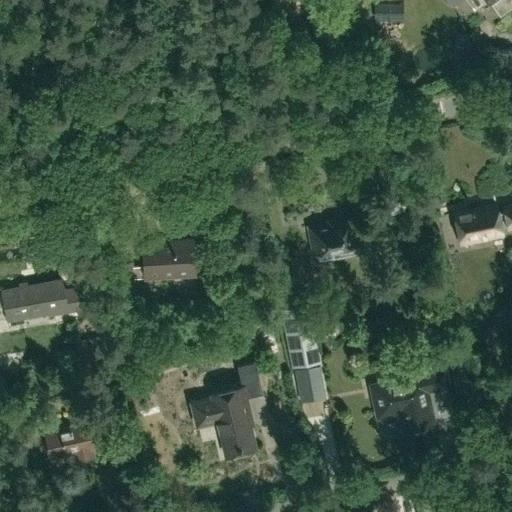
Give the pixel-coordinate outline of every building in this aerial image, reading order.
[(511,0),(467,0),(473,8),(485,0),(489,0),(499,15),(511,6),(511,0)] [(360,166),(364,183),(378,180),(374,163),(360,166)] [(510,230),(511,229),(511,209),(505,211),(505,213),(498,214),(496,205),(476,209),(474,208),(472,208),(473,210),(455,213),(461,244),(502,235),(500,225),(508,224),(510,230)] [(308,226),(313,253),(358,244),(352,216),(326,221),(327,223),(308,226)] [(142,241),(144,265),(133,265),(133,259),(112,261),(115,296),(135,295),(133,278),(144,277),(144,279),(195,276),(192,240),(165,242),(164,239),(142,241)] [(51,315),(80,310),(76,289),(63,292),(62,282),(3,292),(8,320),(51,313),(51,315)] [(321,362),(310,303),(281,308),(281,310),(291,368),(321,362)] [(421,314),(417,319),(418,325),(424,329),(430,328),(433,322),(432,316),(427,313),(421,314)] [(74,341),(79,363),(116,354),(110,332),(74,341)] [(134,376),(130,361),(113,365),(117,380),(134,376)] [(211,396),(190,401),(195,419),(216,414),(225,455),(227,455),(226,451),(253,444),(254,448),(255,448),(248,416),(251,415),(246,397),(263,393),(255,361),(236,365),(241,386),(210,393),(211,396)] [(326,397),(320,364),(294,368),(300,402),(326,397)] [(436,426),(428,392),(452,387),(447,365),(419,371),(420,373),(369,384),(376,417),(398,413),(402,434),(436,426)] [(96,402),(102,428),(117,425),(115,415),(125,413),(123,404),(113,406),(111,399),(96,402)] [(93,450),(97,449),(92,425),(46,435),(52,459),(76,454),(78,461),(95,457),(93,450)]
